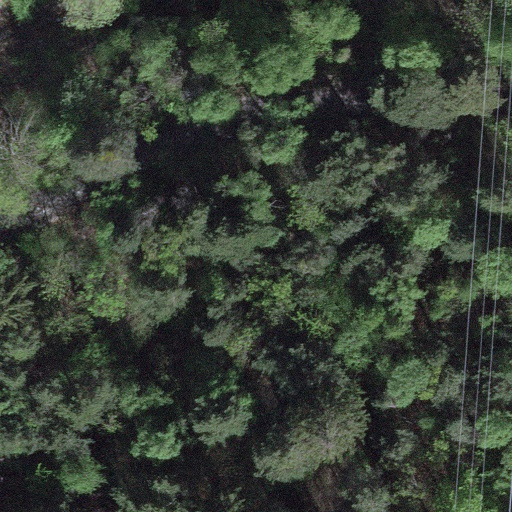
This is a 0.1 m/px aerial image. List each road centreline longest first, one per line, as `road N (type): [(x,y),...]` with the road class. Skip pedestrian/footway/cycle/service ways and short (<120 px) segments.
road 1 (track): [(511,84),(274,98),(196,137),(84,210),(0,223)]
road 2 (motorway): [(511,453),(0,319)]
